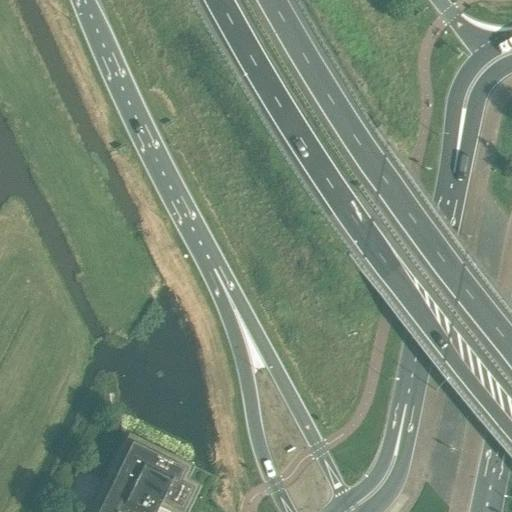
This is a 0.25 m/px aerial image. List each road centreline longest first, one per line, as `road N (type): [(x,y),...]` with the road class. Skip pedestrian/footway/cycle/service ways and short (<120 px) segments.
road 1 (trunk): [(218,0),(320,183),(511,435)]
road 2 (trunk): [(511,351),(379,175),(271,0)]
road 3 (trunk): [(76,0),(143,153),(207,272)]
road 4 (trunk): [(207,272),(272,365),(344,500)]
road 5 (trunk): [(207,272),(241,359),(262,460),(287,511)]
road 6 (primary): [(453,174),(405,405)]
road 7 (primary): [(485,511),(511,380)]
road 8 (primary): [(487,53),(454,99),(453,174)]
road 9 (primary): [(511,64),(481,87),(453,174)]
road 10 (primary): [(405,405),(396,479),(366,511)]
